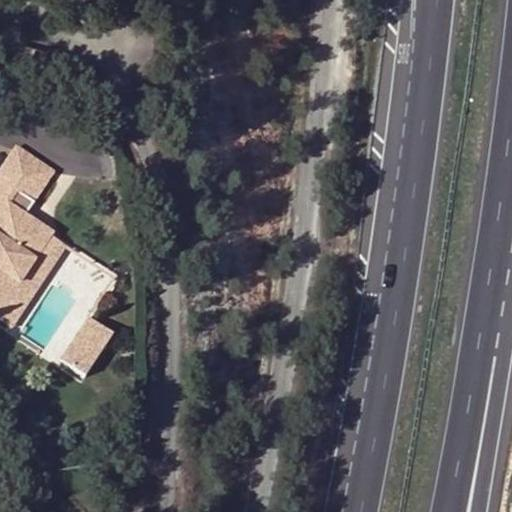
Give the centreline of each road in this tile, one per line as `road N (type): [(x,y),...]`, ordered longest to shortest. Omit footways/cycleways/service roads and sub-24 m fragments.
road 1 (residential): [(167,511),(175,422),(167,231),(134,89),(86,35),(10,0)]
road 2 (residential): [(332,0),(282,382),(251,511)]
road 3 (motorway): [(427,0),(390,281),(348,511)]
road 4 (motorway): [(447,511),(511,100)]
road 5 (motorway): [(476,511),(511,279)]
